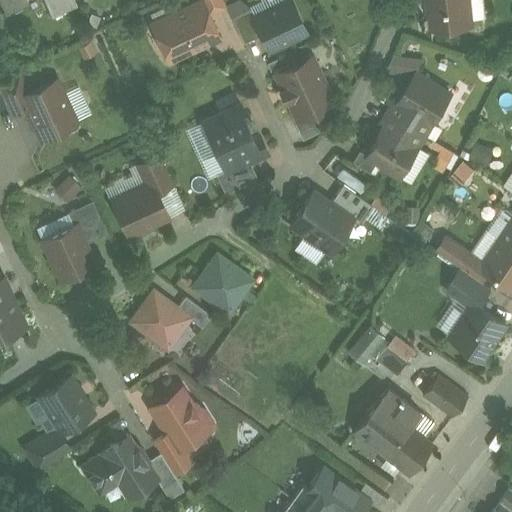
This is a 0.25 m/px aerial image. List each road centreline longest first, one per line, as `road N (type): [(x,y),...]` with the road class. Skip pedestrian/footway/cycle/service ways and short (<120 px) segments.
road 1 (residential): [(73,320),(297,168)]
road 2 (residential): [(297,168),(349,119),(401,0)]
road 3 (tertiary): [(511,383),(418,511)]
road 4 (residential): [(0,209),(57,345)]
